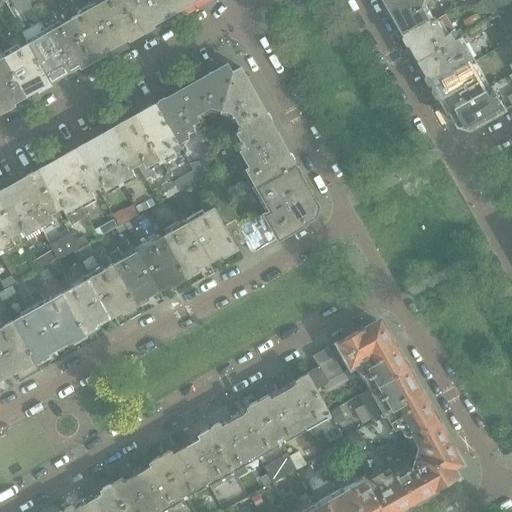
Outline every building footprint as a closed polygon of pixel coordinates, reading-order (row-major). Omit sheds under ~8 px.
[(92,57),(70,19),(64,9),(40,22),(26,0),(10,0),(23,21),(30,17),(35,25),(21,33),(28,44),(27,44),(48,81),(92,57)] [(92,57),(139,31),(122,0),(104,0),(70,19),(92,57)] [(122,0),(139,31),(192,0),(122,0)] [(421,6),(422,0),(385,0),(404,33),(419,24),(422,28),(435,19),(431,18),(429,19),(421,6)] [(511,3),(511,0),(491,0),(498,12),(511,3)] [(469,32),(484,23),(480,17),(475,14),(463,22),(469,32)] [(473,63),(459,40),(457,37),(454,39),(450,32),(444,35),(435,19),(422,28),(419,24),(404,33),(434,85),(473,63)] [(491,27),(488,22),(480,27),(483,31),(491,27)] [(472,38),(482,32),(479,27),(469,33),(472,38)] [(48,81),(27,44),(0,59),(0,107),(1,108),(48,81)] [(487,88),(473,63),(434,85),(446,108),(448,107),(458,124),(469,128),(477,123),(478,125),(504,110),(491,86),(487,88)] [(199,120),(197,115),(211,106),(221,109),(231,72),(227,64),(156,104),(177,142),(181,148),(185,146),(181,139),(189,134),(187,131),(194,126),(193,124),(199,120)] [(264,110),(240,67),(231,72),(221,109),(233,112),(241,127),(251,122),(249,118),(264,110)] [(177,142),(156,104),(115,127),(137,165),(143,162),(146,167),(174,151),(172,145),(177,142)] [(294,164),(264,110),(249,118),(251,122),(241,127),(239,134),(246,146),(240,149),(250,168),(247,170),(255,185),(294,164)] [(137,165),(115,127),(76,149),(97,187),(103,184),(106,189),(134,173),(131,168),(137,165)] [(223,140),(217,130),(214,132),(210,144),(212,146),(223,140)] [(94,196),(91,190),(97,187),(76,149),(35,172),(57,210),(63,207),(65,210),(63,211),(71,225),(87,216),(80,204),(94,196)] [(304,220),(312,216),(315,204),(309,193),(310,192),(294,164),(255,185),(270,211),(240,228),(247,241),(245,241),(251,251),(253,251),(255,251),(305,222),(304,220)] [(57,210),(35,172),(0,191),(0,202),(17,233),(23,229),(26,234),(54,218),(51,213),(57,210)] [(221,183),(217,175),(211,178),(216,186),(221,183)] [(179,192),(172,180),(161,187),(168,199),(175,195),(179,192)] [(193,205),(184,189),(179,192),(175,195),(183,210),(193,205)] [(152,198),(141,204),(145,211),(155,205),(152,198)] [(179,206),(174,199),(167,203),(171,211),(179,206)] [(240,228),(236,221),(239,219),(229,200),(214,209),(235,247),(245,241),(247,241),(240,228)] [(23,246),(16,233),(17,233),(0,202),(0,248),(2,248),(7,256),(17,250),(20,255),(25,252),(22,247),(23,246)] [(139,216),(133,205),(125,209),(131,220),(139,216)] [(224,254),(235,247),(214,209),(213,207),(163,236),(186,276),(197,269),(196,267),(223,252),(224,254)] [(105,234),(117,227),(113,220),(101,227),(105,234)] [(127,231),(123,225),(115,230),(119,236),(127,231)] [(88,244),(84,236),(74,241),(78,249),(88,244)] [(174,282),(186,276),(163,236),(113,264),(135,304),(147,297),(146,295),(157,289),(173,280),(174,282)] [(83,259),(93,253),(88,244),(78,249),(73,252),(79,263),(80,263),(83,259)] [(35,271),(30,260),(15,267),(21,278),(35,271)] [(59,260),(48,266),(53,276),(64,270),(59,260)] [(135,304),(113,264),(63,293),(85,332),(97,326),(96,323),(112,314),(122,309),(124,311),(135,304)] [(39,289),(31,275),(22,280),(30,294),(39,289)] [(3,288),(14,281),(11,276),(0,283),(3,288)] [(34,301),(30,294),(22,280),(12,286),(16,293),(25,307),(34,301)] [(0,292),(0,298),(2,301),(16,293),(12,286),(12,285),(0,292)] [(73,339),(85,332),(63,293),(13,321),(35,361),(47,354),(46,352),(72,337),(73,339)] [(35,361),(13,321),(4,326),(0,318),(0,377),(22,365),(23,367),(35,361)] [(409,367),(395,343),(392,337),(390,338),(384,327),(373,324),(365,328),(364,327),(337,342),(351,367),(356,365),(369,389),(409,367)] [(343,373),(328,347),(313,356),(319,366),(328,382),(343,373)] [(328,382),(319,366),(307,373),(316,389),(328,383),(328,382)] [(328,392),(356,376),(351,367),(343,373),(328,382),(328,383),(316,389),(328,411),(336,407),(328,392)] [(440,423),(409,367),(369,389),(384,415),(387,413),(395,427),(390,430),(396,439),(403,435),(405,438),(423,428),(425,431),(440,423)] [(280,440),(328,413),(328,412),(327,412),(328,411),(316,389),(307,373),(296,379),(298,383),(270,398),(268,395),(258,401),(280,440)] [(231,467),(232,467),(280,440),(258,401),(247,407),(249,410),(222,426),(220,422),(209,428),(231,467)] [(346,420),(339,408),(331,412),(337,424),(346,420)] [(463,463),(440,423),(425,431),(423,428),(405,438),(412,450),(420,445),(420,446),(417,457),(454,467),(463,463)] [(182,495),(226,470),(234,483),(231,484),(237,495),(244,491),(238,480),(239,479),(232,467),(231,467),(209,428),(198,434),(200,438),(189,444),(173,453),(171,450),(160,456),(182,495)] [(365,444),(357,430),(343,438),(364,444),(365,444)] [(331,448),(322,433),(312,439),(320,454),(331,448)] [(362,452),(364,444),(343,438),(345,442),(354,457),(362,452)] [(398,453),(396,440),(380,448),(398,453)] [(330,462),(342,455),(337,446),(320,457),(324,464),(330,461),(330,462)] [(305,465),(298,452),(289,457),(296,470),(305,465)] [(296,470),(289,457),(288,454),(264,467),(273,483),(296,470)] [(127,511),(151,511),(181,495),(182,495),(160,456),(149,462),(151,466),(124,481),(122,477),(111,483),(127,511)] [(415,501),(459,476),(454,467),(417,457),(414,469),(409,461),(393,470),(403,487),(406,485),(415,501)] [(305,465),(296,470),(303,482),(315,475),(308,463),(305,465)] [(394,511),(415,501),(406,485),(403,487),(393,470),(390,466),(381,472),(379,469),(364,478),(383,511),(394,511)] [(383,511),(364,478),(340,492),(320,503),(313,492),(311,493),(321,511),(383,511)] [(63,511),(127,511),(111,483),(101,489),(102,493),(75,508),(73,505),(63,511)] [(321,511),(311,493),(310,494),(316,506),(304,511),(321,511)] [(265,503),(259,494),(251,499),(257,508),(265,503)] [(295,505),(290,496),(283,500),(288,509),(295,505)]
